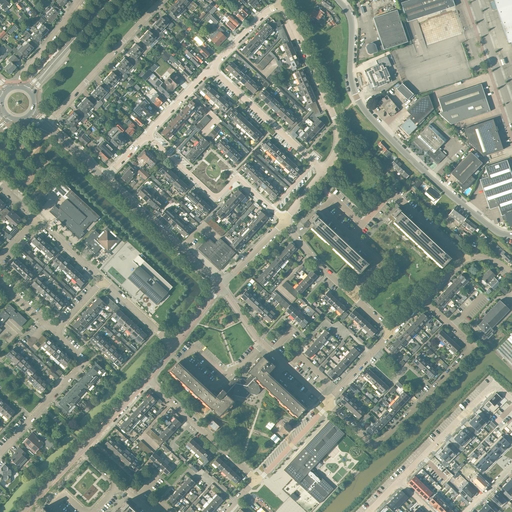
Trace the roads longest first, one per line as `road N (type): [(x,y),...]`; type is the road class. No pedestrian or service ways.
road 1 (tertiary): [(511,235),(454,199),(362,109),(350,79),(352,21),(339,0)]
road 2 (residential): [(422,300),(470,350),(380,443),(370,443),(326,402)]
road 3 (residential): [(283,221),(235,178),(216,200),(146,135)]
road 4 (residential): [(323,170),(337,128),(283,2)]
road 5 (residential): [(46,126),(160,0)]
road 6 (residential): [(0,453),(84,360),(54,332)]
road 7 (residential): [(511,399),(493,382),(398,480)]
road 8 (tertiary): [(219,286),(104,178)]
road 9 (residential): [(323,170),(213,70)]
road 10 (residential): [(147,378),(255,480)]
road 11 (tertiary): [(511,116),(472,0)]
